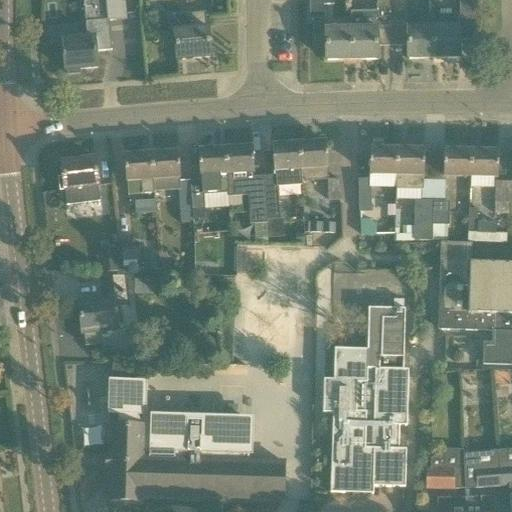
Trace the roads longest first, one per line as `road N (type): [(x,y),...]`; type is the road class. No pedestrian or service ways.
road 1 (tertiary): [(49,511),(5,129)]
road 2 (residential): [(5,129),(261,109)]
road 3 (residential): [(261,109),(511,104)]
road 4 (tertiary): [(5,129),(4,0)]
